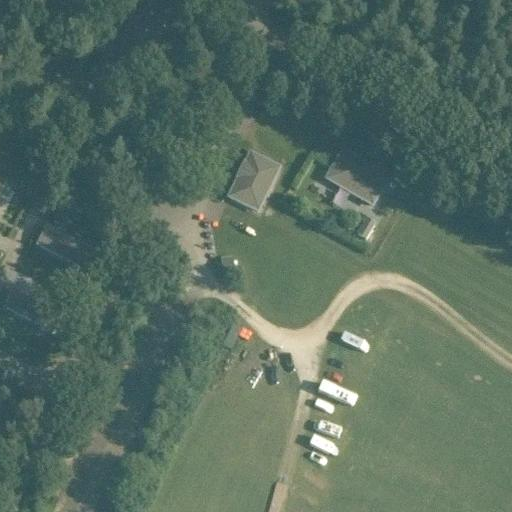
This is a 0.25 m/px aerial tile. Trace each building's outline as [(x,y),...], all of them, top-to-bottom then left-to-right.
[(126,7),(115,4),(112,15),(123,18),(126,7)] [(133,12),(118,63),(150,72),(165,21),(133,12)] [(372,208),(388,180),(350,158),(349,156),(345,154),(341,155),(338,159),(339,161),(333,172),(337,174),(339,184),(337,188),(372,208)] [(258,214),(279,170),(250,157),(229,200),(258,214)] [(375,227),(366,221),(357,236),(366,242),(375,227)] [(38,247),(76,267),(84,251),(47,231),(38,247)] [(221,261),(224,279),(234,277),(232,259),(221,261)] [(51,313),(14,293),(5,309),(43,329),(51,313)]
